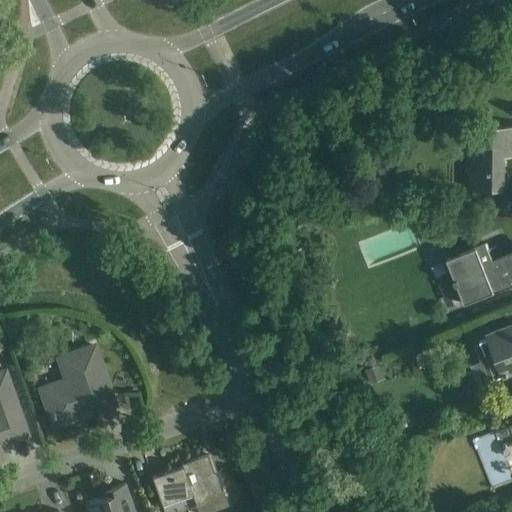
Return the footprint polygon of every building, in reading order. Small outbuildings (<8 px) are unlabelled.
[(511,127),(472,127),(471,184),(501,185),(501,147),(508,147),(507,151),(511,151),(511,127)] [(419,248),(410,223),(357,243),(367,268),(419,248)] [(511,280),(511,252),(483,265),(476,247),(449,258),(465,300),(511,280)] [(511,371),(511,328),(480,341),(495,378),(511,371)] [(114,404),(94,346),(59,358),(66,380),(41,389),(53,425),(114,404)] [(368,380),(383,375),(379,363),(364,369),(368,380)] [(0,443),(28,434),(5,369),(0,371),(0,443)] [(425,449),(410,445),(404,467),(420,471),(425,449)] [(214,471),(208,454),(181,463),(182,465),(152,475),(162,504),(192,494),(198,511),(207,511),(229,505),(223,488),(222,489),(215,471),(214,471)] [(488,461),(488,481),(510,481),(510,461),(488,461)] [(135,511),(125,482),(111,487),(113,493),(85,502),(88,511),(135,511)]
